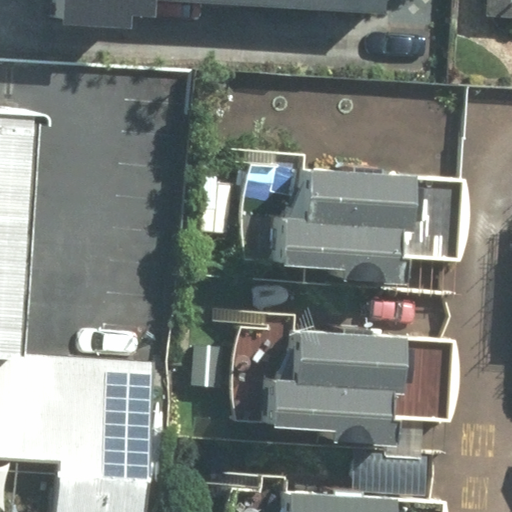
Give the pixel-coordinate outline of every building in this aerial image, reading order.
[(134,33),(136,0),(331,0),(331,17),(374,20),(374,0),(41,0),(40,28),(134,33)] [(511,0),(479,0),(479,17),(511,18),(511,0)] [(0,111),(0,511),(128,511),(138,359),(0,349),(0,287),(12,112),(0,111)] [(384,233),(396,234),(401,183),(291,174),(287,221),(258,219),(253,270),(392,282),(394,254),(382,253),(384,233)] [(256,377),(252,430),(306,433),(304,469),(378,474),(387,338),(274,331),(271,378),(256,377)] [(380,511),(381,500),(270,494),(270,506),(245,505),(244,511),(380,511)]
